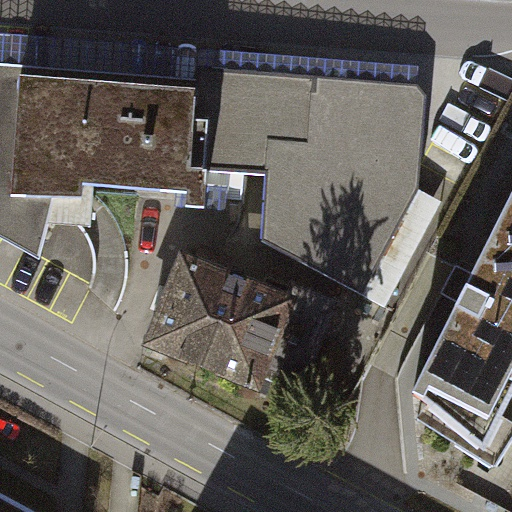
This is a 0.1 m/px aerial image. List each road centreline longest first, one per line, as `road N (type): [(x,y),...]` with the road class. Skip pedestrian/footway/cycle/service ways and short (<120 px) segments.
road 1 (residential): [(71,0),(511,36)]
road 2 (tertiary): [(336,511),(0,330)]
